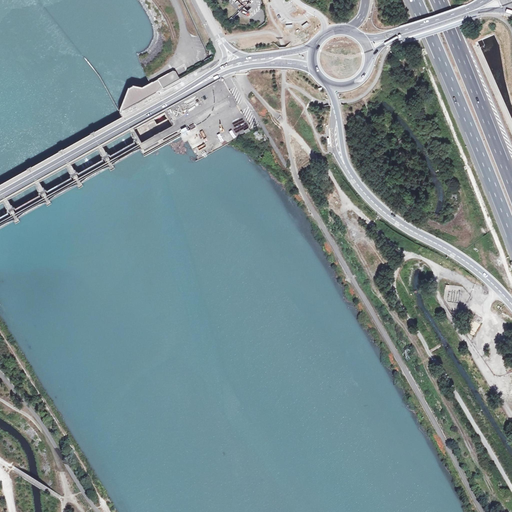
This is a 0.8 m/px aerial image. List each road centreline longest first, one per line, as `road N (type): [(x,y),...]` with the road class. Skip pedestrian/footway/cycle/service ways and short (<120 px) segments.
road 1 (motorway): [(325,82),(336,106),(336,146),(359,188),(389,216),(468,263),(511,306)]
road 2 (track): [(406,253),(398,299),(511,488)]
road 3 (track): [(284,126),(385,240),(477,290)]
road 4 (motorway): [(415,0),(511,236)]
road 5 (secondary): [(197,85),(0,196)]
road 6 (track): [(0,329),(109,511)]
road 7 (motorway): [(511,184),(436,0)]
road 8 (track): [(0,399),(40,427),(67,491),(62,511)]
road 9 (secondary): [(314,46),(230,62),(197,85)]
road 10 (secondary): [(197,85),(237,68),(313,67)]
